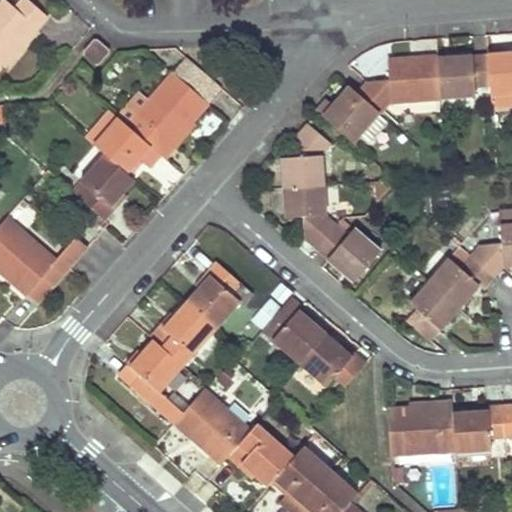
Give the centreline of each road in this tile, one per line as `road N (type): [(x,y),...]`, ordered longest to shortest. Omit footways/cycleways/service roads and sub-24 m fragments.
road 1 (residential): [(206,183),(411,354),(445,363),(511,358)]
road 2 (residential): [(206,183),(44,375)]
road 3 (residential): [(511,0),(292,20)]
road 4 (residential): [(292,20),(135,28),(86,0)]
road 5 (residential): [(292,20),(295,66),(286,92),(206,183)]
road 6 (tertiary): [(144,511),(46,426)]
